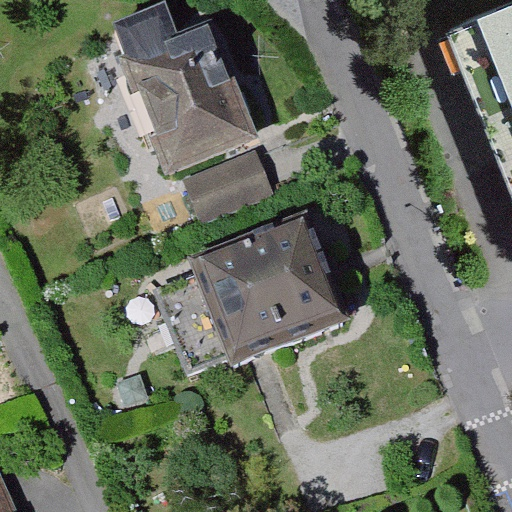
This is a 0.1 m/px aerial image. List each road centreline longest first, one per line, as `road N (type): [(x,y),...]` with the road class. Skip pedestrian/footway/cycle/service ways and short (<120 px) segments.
road 1 (residential): [(465,352),(328,20),(309,0)]
road 2 (residential): [(511,469),(465,352)]
